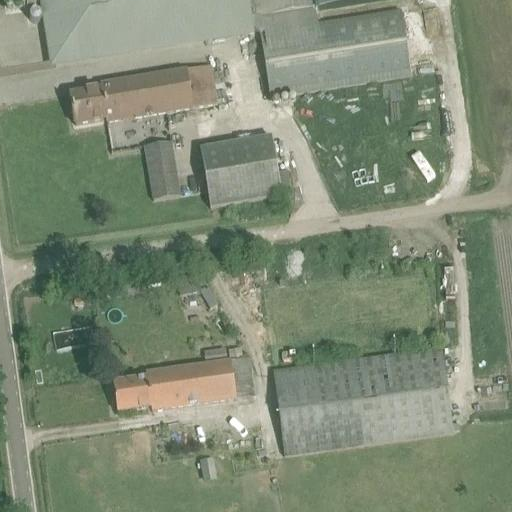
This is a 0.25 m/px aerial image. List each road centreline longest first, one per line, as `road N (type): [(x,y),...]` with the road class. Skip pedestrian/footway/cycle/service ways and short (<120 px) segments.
road 1 (track): [(511,199),(0,278)]
road 2 (unclassified): [(22,511),(0,343)]
